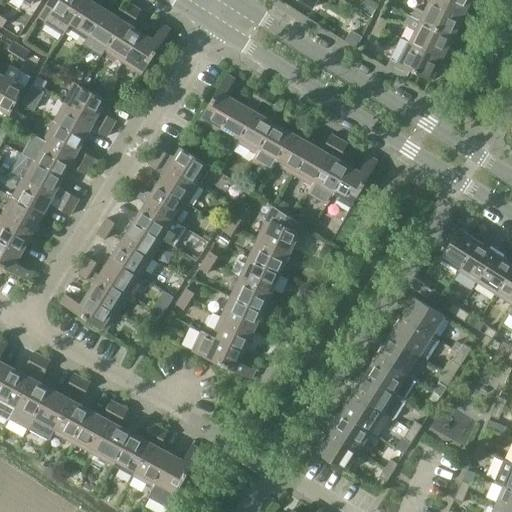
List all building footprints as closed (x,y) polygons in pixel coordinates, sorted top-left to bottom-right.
[(68,28),(85,0),(49,0),(39,17),(46,21),(45,23),(65,35),(69,28),(68,28)] [(85,0),(68,28),(69,28),(86,39),(106,9),(91,0),(85,0)] [(120,9),(128,14),(133,5),(125,0),(120,9)] [(299,0),(312,8),(317,0),(299,0)] [(362,0),(358,6),(372,16),(379,5),(371,0),(362,0)] [(420,21),(453,37),(454,35),(455,35),(460,26),(458,25),(463,15),(432,0),(430,0),(424,12),(417,8),(413,17),(420,21)] [(432,0),(463,15),(468,5),(470,6),(472,0),(432,0)] [(133,5),(128,14),(136,19),(141,11),(133,5)] [(86,39),(105,51),(124,21),(106,9),(86,39)] [(9,18),(0,13),(0,27),(2,29),(9,18)] [(453,37),(420,21),(413,17),(409,15),(405,23),(415,31),(409,42),(442,58),(447,48),(448,49),(453,40),(451,39),(453,37)] [(379,17),(375,26),(384,30),(388,21),(379,17)] [(105,51),(123,62),(142,32),(124,21),(105,51)] [(170,29),(162,24),(156,34),(164,39),(170,29)] [(384,30),(375,26),(371,34),(380,39),(384,30)] [(351,31),(346,40),(357,47),(363,38),(351,31)] [(142,32),(123,62),(141,74),(161,44),(142,32)] [(409,42),(402,38),(387,67),(402,76),(406,79),(410,70),(431,80),(432,78),(434,78),(439,69),(437,68),(442,58),(409,42)] [(8,51),(16,56),(22,46),(14,41),(8,51)] [(22,46),(16,56),(24,61),(31,52),(22,46)] [(11,65),(5,77),(0,85),(0,108),(10,114),(25,87),(15,82),(21,70),(11,65)] [(72,69),(67,77),(74,81),(79,73),(72,69)] [(235,79),(226,74),(220,85),(229,90),(235,79)] [(75,83),(64,103),(96,120),(106,100),(75,83)] [(259,86),(254,95),(262,100),(267,91),(259,86)] [(199,121),(219,132),(237,101),(217,90),(199,121)] [(276,96),(267,91),(262,100),(271,104),(276,96)] [(255,112),(262,100),(254,95),(247,107),(237,101),(219,132),(238,143),(255,112)] [(54,121),(85,139),(96,120),(64,103),(54,121)] [(238,143),(256,153),(274,122),(255,112),(238,143)] [(297,126),(302,118),(294,113),(289,121),(297,126)] [(107,115),(103,124),(111,129),(116,120),(107,115)] [(310,122),(302,118),(297,126),(305,131),(310,122)] [(75,158),(82,162),(86,153),(79,149),(85,139),(54,121),(43,140),(75,158)] [(293,133),(274,122),(256,153),(251,163),(269,174),(275,164),(293,133)] [(111,129),(103,124),(98,132),(107,137),(111,129)] [(293,133),(275,164),(294,175),(312,144),(293,133)] [(33,159),(64,177),(75,158),(43,140),(33,134),(23,154),(33,159)] [(326,143),(334,148),(339,139),(331,134),(326,143)] [(339,139),(334,148),(343,152),(348,144),(339,139)] [(294,175),(313,186),(330,155),(312,144),(294,175)] [(181,147),(169,166),(199,185),(211,166),(181,147)] [(159,148),(153,156),(162,162),(167,154),(159,148)] [(86,153),(82,162),(90,166),(95,158),(86,153)] [(328,206),(332,197),(331,196),(349,165),(330,155),(313,186),(307,194),(328,206)] [(162,162),(153,156),(148,164),(157,170),(162,162)] [(377,161),(369,156),(363,166),(371,171),(377,161)] [(22,178),(54,196),(64,177),(33,159),(22,178)] [(90,166),(82,162),(77,170),(86,175),(90,166)] [(369,177),(349,165),(331,196),(332,197),(351,207),(369,177)] [(157,184),(187,203),(199,185),(169,166),(157,184)] [(6,194),(43,214),(54,196),(22,178),(13,195),(7,192),(6,194)] [(130,181),(125,189),(133,195),(139,187),(130,181)] [(151,194),(139,187),(133,195),(145,203),(176,222),(187,203),(157,184),(151,194)] [(133,195),(125,189),(120,198),(128,203),(133,195)] [(0,195),(9,203),(2,216),(33,233),(43,214),(6,194),(2,192),(0,194),(0,195)] [(66,202),(75,207),(79,199),(71,194),(66,202)] [(280,200),(275,207),(285,213),(289,206),(280,200)] [(70,215),(75,207),(66,202),(61,211),(70,215)] [(134,221),(164,240),(174,247),(186,228),(176,222),(145,203),(134,221)] [(273,206),(258,238),(290,253),(302,225),(285,213),(275,207),(273,206)] [(228,223),(237,229),(242,221),(233,215),(228,223)] [(0,218),(0,239),(22,252),(33,233),(2,216),(0,218)] [(102,226),(110,231),(116,223),(107,218),(102,226)] [(122,239),(152,258),(164,240),(134,221),(122,239)] [(223,231),(232,237),(237,229),(228,223),(223,231)] [(105,239),(110,231),(102,226),(97,234),(105,239)] [(447,227),(437,243),(446,249),(457,232),(453,229),(453,230),(447,227)] [(459,271),(478,241),(459,229),(457,232),(446,249),(440,259),(459,271)] [(290,253),(258,238),(248,257),(281,272),(290,253)] [(16,263),(22,252),(0,239),(0,265),(27,281),(32,272),(16,263)] [(111,257),(141,276),(152,258),(122,239),(111,257)] [(459,271),(477,282),(496,252),(478,241),(459,271)] [(328,258),(332,249),(323,245),(319,255),(328,258)] [(204,260),(214,266),(219,257),(209,251),(204,260)] [(477,282),(495,294),(511,267),(511,262),(496,252),(477,282)] [(99,275),(129,294),(141,276),(111,257),(99,275)] [(239,277),(272,292),(281,272),(248,257),(239,277)] [(84,266),(92,271),(97,263),(89,258),(84,266)] [(209,274),(214,266),(204,260),(199,268),(209,274)] [(87,279),(92,271),(84,266),(79,274),(87,279)] [(511,267),(495,294),(511,304),(511,267)] [(87,293),(117,313),(129,294),(99,275),(87,293)] [(230,297),(262,312),(272,292),(239,277),(230,297)] [(424,285),(419,293),(428,299),(433,291),(424,285)] [(181,296),(190,302),(196,294),(186,288),(181,296)] [(117,313),(87,293),(75,312),(105,332),(117,313)] [(66,294),(60,303),(70,309),(74,303),(74,300),(66,294)] [(185,310),(190,302),(181,296),(176,304),(185,310)] [(221,316),(253,331),(262,312),(230,297),(221,316)] [(415,297),(402,317),(432,336),(444,316),(415,297)] [(456,317),(461,309),(452,303),(447,311),(456,317)] [(470,314),(461,309),(456,317),(465,322),(470,314)] [(475,315),(469,325),(474,328),(480,318),(475,315)] [(212,336),(244,351),(253,331),(221,316),(212,336)] [(427,360),(440,341),(432,336),(402,317),(390,336),(419,355),(427,360)] [(493,339),(497,332),(488,326),(484,334),(492,340),(493,339)] [(212,336),(201,331),(192,351),(251,379),(255,370),(239,362),(244,351),(212,336)] [(378,355),(407,374),(419,355),(390,336),(378,355)] [(502,344),(493,339),(492,340),(488,346),(497,352),(502,344)] [(0,386),(11,366),(0,360),(0,357),(7,344),(0,340),(0,386)] [(458,353),(466,358),(471,349),(464,344),(463,346),(456,341),(452,348),(458,353)] [(0,416),(7,420),(42,356),(34,352),(22,373),(11,366),(0,386),(0,416)] [(450,359),(443,370),(454,377),(466,358),(458,353),(453,361),(450,359)] [(416,380),(407,374),(378,355),(365,375),(404,399),(416,380)] [(51,361),(42,356),(7,420),(8,421),(9,420),(29,430),(34,422),(33,421),(51,388),(39,382),(51,361)] [(434,391),(442,396),(454,377),(443,370),(439,376),(439,383),(434,391)] [(77,389),(82,378),(74,373),(68,384),(77,389)] [(383,413),(382,413),(394,421),(406,401),(404,399),(365,375),(353,394),(383,413)] [(91,383),(82,378),(77,389),(85,393),(91,383)] [(33,421),(34,422),(53,432),(71,399),(51,388),(33,421)] [(436,405),(442,396),(434,391),(428,400),(436,405)] [(371,432),(382,413),(383,413),(353,394),(341,413),(371,432)] [(494,406),(503,410),(507,401),(498,397),(494,406)] [(53,432),(73,443),(91,410),(71,399),(53,432)] [(105,411),(114,416),(120,405),(111,400),(105,411)] [(120,405),(114,416),(122,420),(128,410),(120,405)] [(499,419),(503,410),(494,406),(490,416),(499,419)] [(73,443),(93,454),(111,421),(91,410),(73,443)] [(329,432),(358,451),(371,432),(341,413),(329,432)] [(93,454),(113,465),(131,432),(111,421),(93,454)] [(409,430),(417,435),(422,426),(415,421),(409,430)] [(154,437),(160,427),(151,422),(145,433),(154,437)] [(496,423),(494,430),(502,434),(505,427),(496,423)] [(168,431),(160,427),(154,437),(162,442),(168,431)] [(411,444),(417,435),(409,430),(403,439),(411,444)] [(113,465),(133,476),(151,443),(131,432),(113,465)] [(346,471),(358,451),(329,432),(316,452),(346,471)] [(476,448),(485,452),(489,442),(480,439),(476,448)] [(133,476),(153,487),(171,454),(151,443),(133,476)] [(195,460),(200,449),(192,444),(187,453),(189,456),(195,460)] [(481,461),(485,452),(476,448),(472,457),(481,461)] [(192,465),(171,454),(153,487),(147,497),(168,509),(174,498),(192,465)] [(390,460),(385,468),(392,473),(398,464),(390,460)] [(504,485),(511,488),(511,463),(504,460),(495,481),(504,485)] [(392,473),(385,468),(379,477),(387,482),(392,473)] [(462,480),(458,490),(466,494),(471,484),(462,480)] [(495,506),(509,511),(511,511),(511,488),(504,485),(495,506)] [(466,494),(458,490),(454,499),(462,503),(466,494)]
